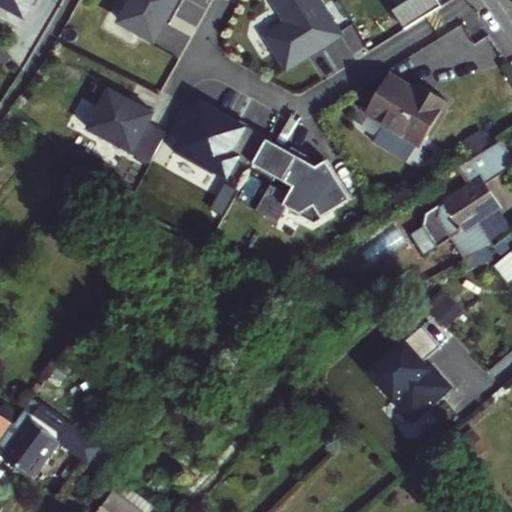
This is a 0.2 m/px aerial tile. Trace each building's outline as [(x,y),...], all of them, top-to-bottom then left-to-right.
[(0,0),(0,10),(16,21),(29,0),(0,0)] [(132,0),(118,25),(152,45),(168,17),(173,20),(183,2),(179,0),(132,0)] [(319,0),(271,0),(288,25),(266,38),(288,72),(343,38),(319,0)] [(391,75),(366,111),(384,123),(371,141),(403,163),(416,146),(418,148),(448,105),(420,86),(416,91),(391,75)] [(110,90),(89,129),(152,162),(167,135),(149,125),(155,114),(110,90)] [(203,101),(177,149),(216,171),(218,166),(230,173),(239,157),(253,164),(270,132),(247,120),(246,122),(224,110),(223,112),(203,101)] [(368,112),(359,125),(375,136),(384,123),(368,112)] [(475,256),(490,249),(475,225),(496,211),(481,186),(511,166),(511,149),(505,140),(467,164),(478,182),(429,213),(459,262),(475,256)] [(271,141),(254,169),(275,182),(257,211),(279,224),(288,209),(302,217),(325,203),(334,217),(355,204),(330,164),(320,171),(312,166),(315,162),(295,150),(293,154),(271,141)] [(511,251),(498,263),(511,279),(511,278),(511,251)] [(387,378),(382,382),(413,418),(452,384),(432,361),(429,363),(423,357),(441,342),(423,321),(374,363),(387,378)] [(253,368),(236,394),(255,407),(273,382),(253,368)] [(92,467),(97,460),(99,457),(92,450),(96,445),(68,423),(65,426),(37,406),(29,400),(14,422),(0,441),(0,450),(32,474),(60,434),(87,456),(84,461),(92,467)] [(0,441),(14,422),(0,412),(0,441)] [(151,511),(158,503),(125,480),(102,511),(151,511)]
